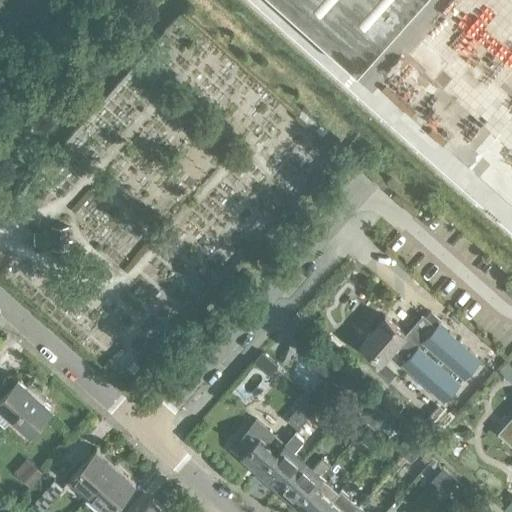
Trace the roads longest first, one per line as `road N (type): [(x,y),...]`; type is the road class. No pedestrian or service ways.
road 1 (residential): [(147,429),(360,187)]
road 2 (residential): [(147,429),(0,299)]
road 3 (unclassified): [(0,136),(121,0)]
road 4 (residential): [(240,511),(147,429)]
